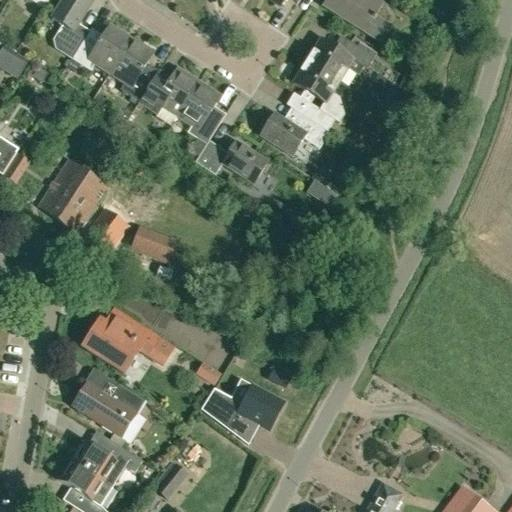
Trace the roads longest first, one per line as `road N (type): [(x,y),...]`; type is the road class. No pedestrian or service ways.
road 1 (unclassified): [(273,511),(450,182),(508,0)]
road 2 (residential): [(30,405),(46,301),(0,263)]
road 3 (residential): [(215,48),(232,70),(258,54),(255,36),(242,27),(216,40)]
